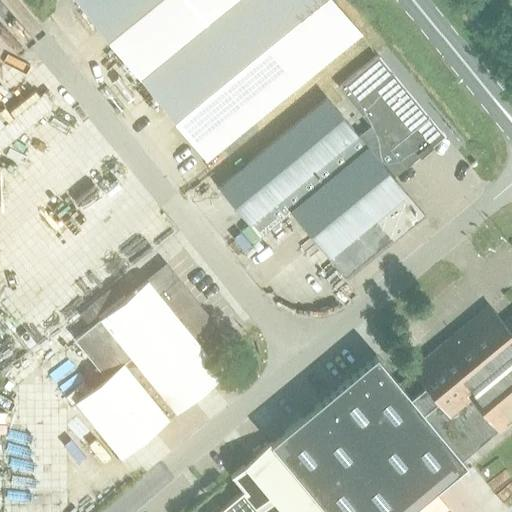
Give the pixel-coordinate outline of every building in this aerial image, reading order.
[(252,120),(360,32),(334,0),(75,0),(205,158),(220,146),(227,153),(258,128),(252,120)] [(435,144),(444,137),(376,56),(338,88),(369,126),(357,136),(326,98),(216,188),(258,237),(289,212),(301,226),(314,243),(345,280),(423,215),(375,157),(387,148),(405,168),(435,144)] [(210,358),(228,342),(165,264),(75,339),(106,376),(75,401),(121,456),(223,373),(210,358)] [(398,383),(462,460),(511,418),(511,317),(504,324),(489,306),(412,370),(413,370),(398,383)] [(233,363),(240,372),(250,363),(243,355),(233,363)] [(269,444),(327,511),(406,511),(465,463),(462,460),(398,383),(375,355),(270,443),(269,444)] [(72,364),(59,377),(66,384),(79,371),(72,364)] [(0,441),(12,441),(10,407),(0,407),(0,441)] [(327,511),(269,444),(232,475),(237,481),(244,489),(216,511),(327,511)]
